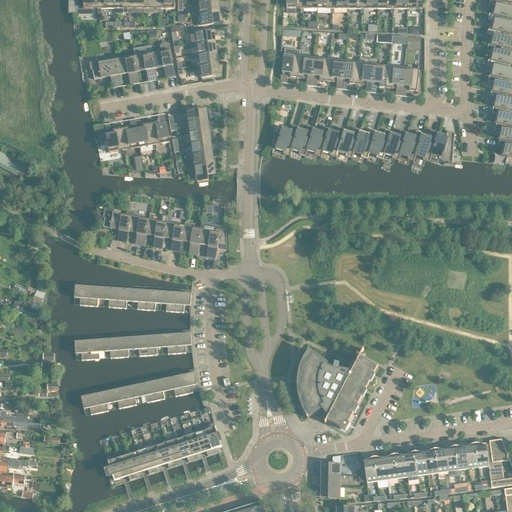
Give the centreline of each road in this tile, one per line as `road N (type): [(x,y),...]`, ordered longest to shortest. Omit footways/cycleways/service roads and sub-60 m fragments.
road 1 (residential): [(251,272),(251,83)]
road 2 (residential): [(251,83),(432,108)]
road 3 (residential): [(511,424),(361,442)]
road 4 (residential): [(228,425),(210,276)]
road 5 (residential): [(107,107),(251,83)]
road 6 (unclassified): [(135,511),(261,467)]
road 7 (residential): [(86,249),(210,276)]
